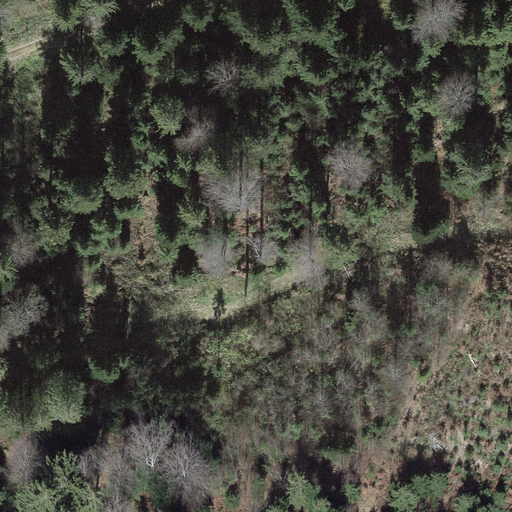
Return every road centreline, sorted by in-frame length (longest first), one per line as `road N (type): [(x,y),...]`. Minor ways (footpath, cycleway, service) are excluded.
road 1 (track): [(0,369),(343,255),(511,231)]
road 2 (track): [(0,59),(151,0)]
